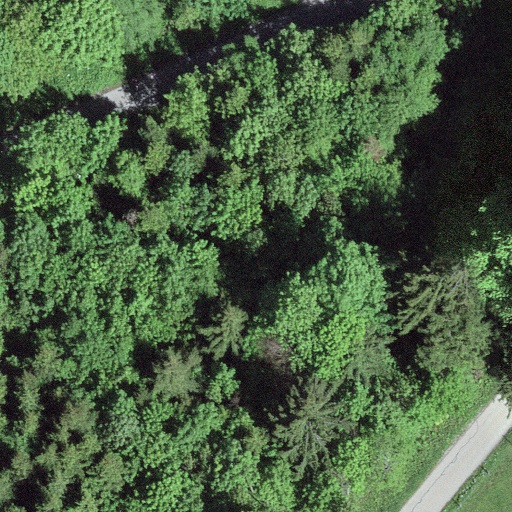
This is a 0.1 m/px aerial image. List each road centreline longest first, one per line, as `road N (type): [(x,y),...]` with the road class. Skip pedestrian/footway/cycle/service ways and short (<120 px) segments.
road 1 (unclassified): [(390,0),(0,165)]
road 2 (unclassified): [(425,511),(511,413)]
